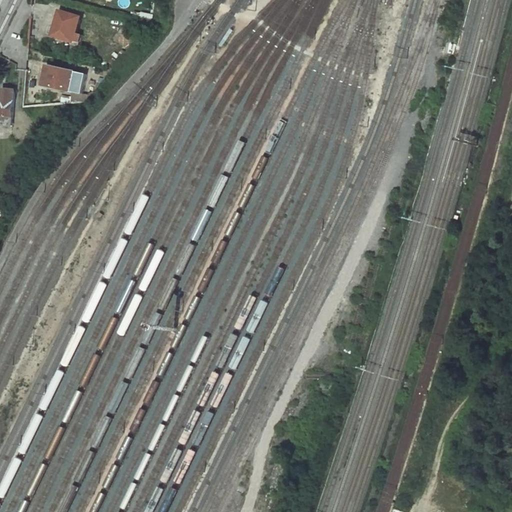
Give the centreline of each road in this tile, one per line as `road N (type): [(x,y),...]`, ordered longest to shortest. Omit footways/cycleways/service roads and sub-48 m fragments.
road 1 (track): [(246,511),(272,422),(387,185),(429,73),(445,0)]
road 2 (unknown): [(20,171),(25,0)]
